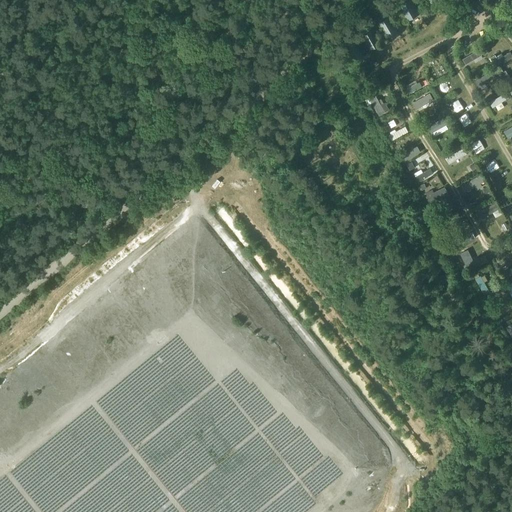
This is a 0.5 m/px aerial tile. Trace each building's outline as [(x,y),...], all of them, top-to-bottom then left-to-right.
[(406,0),(397,5),(406,21),(419,14),(410,0),(406,0)] [(378,23),(386,37),(396,31),(388,17),(378,23)] [(361,36),(369,50),(379,44),(371,30),(361,36)] [(344,48),(352,62),(362,56),(354,42),(344,48)] [(464,61),(479,53),(476,47),(461,55),(464,61)] [(429,55),(434,63),(441,58),(436,50),(429,55)] [(476,75),(482,86),(495,77),(489,67),(476,75)] [(397,76),(402,82),(410,74),(404,69),(397,76)] [(435,87),(440,93),(447,88),(443,81),(435,87)] [(424,90),(420,92),(423,100),(428,97),(424,90)] [(493,109),(501,103),(498,99),(505,95),(501,90),(487,99),(493,109)] [(499,123),(511,117),(511,111),(497,118),(499,123)] [(402,123),(387,130),(390,135),(404,129),(402,123)] [(334,133),(310,146),(317,159),(328,153),(332,161),(324,165),(337,188),(358,177),(334,133)] [(398,150),(400,156),(417,149),(414,143),(398,150)] [(446,162),(464,154),(460,145),(442,153),(446,162)] [(483,168),(491,163),(487,155),(478,160),(483,168)] [(410,169),(414,178),(430,170),(427,164),(418,168),(417,166),(410,169)] [(425,199),(443,188),(433,172),(415,183),(425,199)] [(456,180),(460,189),(482,181),(479,172),(456,180)] [(469,206),(475,220),(497,210),(502,220),(511,215),(511,205),(509,200),(499,205),(494,195),(469,206)] [(470,263),(483,259),(481,252),(468,257),(470,263)] [(511,287),(508,279),(502,282),(510,299),(511,298),(511,287)]
